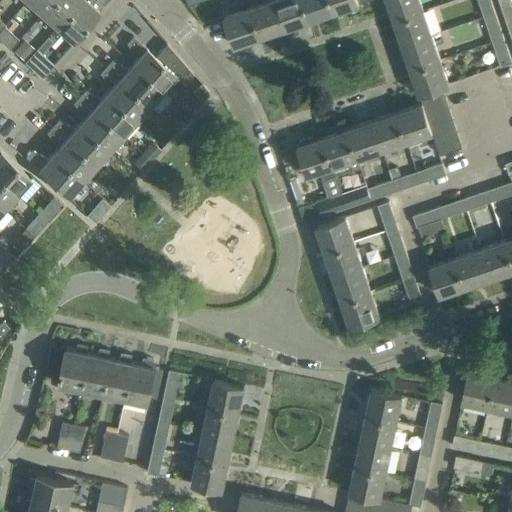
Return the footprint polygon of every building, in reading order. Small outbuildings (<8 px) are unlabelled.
[(27,0),(42,13),(52,0),(27,0)] [(52,0),(42,13),(57,26),(79,0),(52,0)] [(79,0),(57,26),(72,39),(99,9),(93,4),(94,0),(79,0)] [(260,36),(285,28),(275,0),(268,0),(250,6),(260,36)] [(275,0),(285,28),(309,19),(302,0),(275,0)] [(302,0),(309,19),(335,10),(331,0),(302,0)] [(359,2),(358,0),(331,0),(335,10),(359,2)] [(388,0),(394,18),(424,8),(421,0),(388,0)] [(479,0),(484,15),(495,11),(491,0),(479,0)] [(511,0),(499,0),(505,15),(511,13),(511,0)] [(235,45),(260,36),(250,6),(225,15),(235,45)] [(394,18),(403,43),(433,33),(424,8),(394,18)] [(484,15),(493,40),(504,36),(495,11),(484,15)] [(5,24),(0,30),(0,38),(10,48),(20,37),(5,24)] [(403,43),(411,68),(441,58),(433,33),(403,43)] [(133,62),(163,89),(175,75),(176,74),(185,81),(193,72),(168,43),(156,56),(133,35),(127,42),(138,56),(133,62)] [(511,60),(504,36),(493,40),(501,65),(511,61),(511,60)] [(112,58),(106,65),(149,104),(163,89),(133,62),(128,68),(112,58)] [(411,68),(420,93),(443,85),(450,83),(441,58),(411,68)] [(111,86),(106,92),(136,119),(149,104),(106,65),(100,72),(111,86)] [(203,82),(195,89),(204,100),(206,98),(213,92),(204,82),(203,82)] [(443,85),(420,93),(423,101),(424,105),(447,97),(443,85)] [(85,88),(79,95),(123,134),(136,119),(106,92),(101,98),(85,88)] [(85,116),(80,122),(109,149),(123,134),(79,95),(73,102),(85,116)] [(447,97),(424,105),(428,117),(451,109),(447,97)] [(423,101),(398,110),(408,140),(433,131),(432,129),(428,117),(424,105),(423,101)] [(451,109),(428,117),(432,129),(455,121),(451,109)] [(398,110),(373,118),(383,148),(408,140),(398,110)] [(59,118),(53,125),(96,164),(109,149),(80,122),(74,128),(59,118)] [(373,118),(348,127),(358,157),(383,148),(373,118)] [(459,134),(455,121),(432,129),(433,131),(436,141),(459,134)] [(58,146),(53,152),(83,178),(96,164),(53,125),(47,131),(58,146)] [(348,127),(324,135),(334,165),(347,160),(350,169),(360,165),(358,157),(348,127)] [(459,134),(436,141),(440,153),(463,146),(459,134)] [(334,165),(324,135),(312,139),(310,135),(300,139),(301,143),(298,144),(308,174),(322,169),(325,178),(337,174),(334,165)] [(83,178),(53,152),(48,158),(32,148),(25,155),(69,194),(83,178)] [(0,177),(17,192),(31,177),(0,149),(0,177)] [(443,161),(418,170),(422,181),(447,172),(443,161)] [(418,170),(393,178),(397,189),(422,181),(418,170)] [(296,175),(290,178),(294,189),(300,206),(306,204),(296,175)] [(0,204),(4,207),(17,192),(0,177),(0,204)] [(341,186),(343,191),(348,206),(372,198),(368,187),(365,178),(341,186)] [(393,178),(368,187),(372,198),(397,189),(393,178)] [(511,180),(487,189),(491,200),(511,192),(511,180)] [(487,189),(462,197),(466,208),(491,200),(487,189)] [(343,191),(317,200),(322,214),(348,206),(343,191)] [(103,197),(88,214),(96,221),(111,204),(103,197)] [(462,197),(438,206),(442,217),(466,208),(462,197)] [(379,204),(387,229),(398,225),(389,200),(379,204)] [(442,217),(438,206),(413,214),(417,225),(442,217)] [(317,225),(325,250),(355,240),(347,215),(317,225)] [(32,220),(26,227),(34,234),(35,235),(41,228),(32,220)] [(387,229),(395,254),(406,250),(398,225),(387,229)] [(511,262),(504,239),(480,247),(490,277),(511,269),(511,262)] [(325,250),(334,275),(364,264),(355,240),(325,250)] [(0,241),(0,257),(1,258),(7,264),(15,255),(0,241)] [(480,247),(455,256),(465,285),(490,277),(480,247)] [(398,261),(404,279),(415,275),(406,250),(395,254),(381,258),(384,265),(398,261)] [(465,285),(455,256),(430,264),(441,294),(465,285)] [(334,275),(342,299),(372,289),(364,264),(334,275)] [(415,275),(404,279),(412,303),(423,300),(415,275)] [(372,289),(342,299),(351,324),(380,314),(372,289)] [(0,337),(10,327),(3,320),(0,322),(0,337)] [(60,383),(82,388),(90,351),(88,350),(89,344),(82,342),(81,349),(67,346),(60,383)] [(82,388),(104,393),(112,356),(109,355),(111,349),(104,347),(102,354),(90,351),(82,388)] [(104,393),(126,397),(134,361),(131,360),(133,353),(126,352),(124,359),(112,356),(104,393)] [(134,361),(126,397),(127,398),(146,402),(149,402),(150,395),(158,396),(164,368),(156,366),(156,365),(153,365),(155,358),(148,357),(146,363),(134,361)] [(170,368),(165,394),(176,397),(182,371),(170,368)] [(462,400),(489,405),(495,374),(469,369),(462,400)] [(489,405),(511,410),(511,378),(495,374),(489,405)] [(215,378),(209,404),(240,410),(245,385),(215,378)] [(372,387),(366,413),(397,419),(403,394),(372,387)] [(165,394),(159,420),(171,422),(176,397),(165,394)] [(432,400),(426,425),(438,428),(443,402),(432,400)] [(209,404),(203,429),(234,436),(240,410),(209,404)] [(366,413),(361,439),(392,445),(397,419),(366,413)] [(58,446),(70,448),(75,423),(64,420),(58,446)] [(159,420),(154,446),(165,448),(171,422),(159,420)] [(70,448),(81,450),(87,425),(75,423),(70,448)] [(102,455),(114,457),(119,432),(118,432),(119,427),(108,425),(106,435),(102,455)] [(426,425),(421,451),(432,454),(438,428),(426,425)] [(203,429),(198,455),(229,462),(234,436),(203,429)] [(114,457),(124,460),(129,440),(130,434),(119,432),(114,457)] [(453,445),(479,451),(481,439),(455,434),(453,445)] [(361,439),(356,464),(387,471),(392,445),(361,439)] [(479,451),(504,456),(507,445),(481,439),(479,451)] [(165,448),(154,446),(148,471),(160,474),(165,448)] [(421,451),(415,477),(427,479),(432,454),(421,451)] [(454,466),(474,470),(480,471),(482,459),(476,458),(457,454),(454,466)] [(229,462),(198,455),(192,481),(223,488),(229,462)] [(387,471),(356,464),(350,490),(381,497),(387,471)] [(35,487),(34,496),(70,504),(75,482),(38,474),(38,475),(38,477),(31,475),(29,486),(35,487)] [(427,479),(415,477),(410,503),(421,505),(427,479)] [(237,511),(264,511),(268,497),(242,491),(237,511)] [(511,492),(504,491),(502,499),(511,501),(511,492)] [(359,511),(363,496),(351,494),(346,511),(359,511)] [(29,511),(68,511),(70,504),(34,496),(33,499),(26,497),(24,504),(24,508),(31,509),(29,511)] [(372,511),(375,499),(363,496),(359,511),(372,511)] [(264,511),(291,511),(294,502),(268,497),(264,511)] [(100,499),(97,510),(104,511),(123,511),(125,504),(100,499)] [(385,511),(387,502),(375,499),(372,511),(385,511)] [(511,511),(511,501),(502,499),(502,501),(511,503),(508,511),(511,511)] [(291,511),(318,511),(320,508),(294,502),(291,511)] [(397,511),(400,504),(387,502),(385,511),(397,511)]
